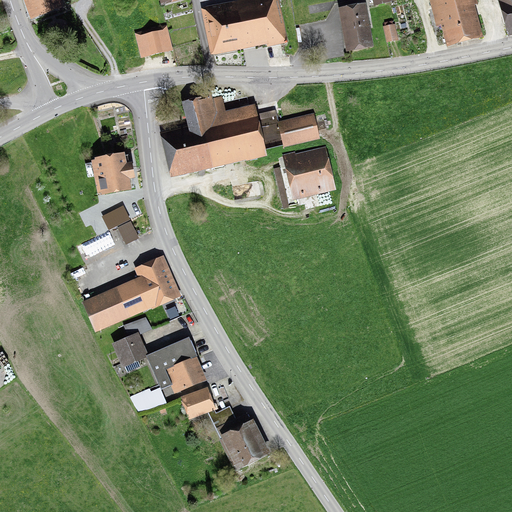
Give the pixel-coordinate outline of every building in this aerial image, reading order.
[(22,0),(31,22),(64,10),(60,0),(22,0)] [(201,9),(211,56),(267,46),(267,48),(288,43),(278,0),(244,0),(208,7),(201,9)] [(478,5),(476,0),(429,0),(437,26),(441,25),(448,49),(484,39),(475,6),(478,5)] [(511,0),(498,0),(508,37),(511,36),(511,0)] [(338,10),(346,54),(374,49),(366,5),(338,10)] [(383,27),(387,44),(398,41),(395,24),(393,25),(392,21),(385,23),(385,26),(383,27)] [(173,51),(167,25),(135,33),(141,59),(173,51)] [(213,99),(212,97),(182,104),(187,127),(160,133),(170,178),(246,161),(246,162),(267,157),(255,106),(226,112),(223,97),(213,99)] [(277,117),(276,110),(260,114),(261,120),(277,117)] [(277,122),(284,148),(320,140),(314,114),(277,122)] [(336,190),(326,147),(296,154),(295,152),(282,155),(293,200),(336,190)] [(95,177),(98,196),(101,196),(101,198),(132,193),(130,181),(135,180),(132,165),(130,165),(128,156),(125,157),(125,155),(92,161),(92,163),(84,164),(87,179),(95,177)] [(276,179),(283,209),(290,207),(283,178),(276,179)] [(130,220),(123,206),(102,217),(109,231),(130,220)] [(126,246),(139,239),(130,222),(117,228),(126,246)] [(138,279),(82,303),(95,334),(155,308),(156,309),(182,298),(164,256),(134,269),(138,279)] [(123,326),(128,338),(139,334),(139,336),(152,330),(146,317),(123,326)] [(139,336),(139,334),(128,338),(112,345),(122,370),(125,368),(128,373),(141,367),(139,363),(147,360),(146,357),(148,356),(139,336)] [(148,356),(146,357),(147,360),(158,385),(161,392),(171,388),(174,396),(207,381),(197,358),(198,358),(190,338),(148,356)] [(167,404),(161,392),(158,385),(130,397),(139,413),(167,404)] [(207,388),(180,398),(189,421),(208,414),(215,411),(216,411),(207,388)] [(237,472),(271,456),(254,421),(251,422),(247,414),(236,419),(230,407),(216,414),(215,411),(208,414),(237,472)]
